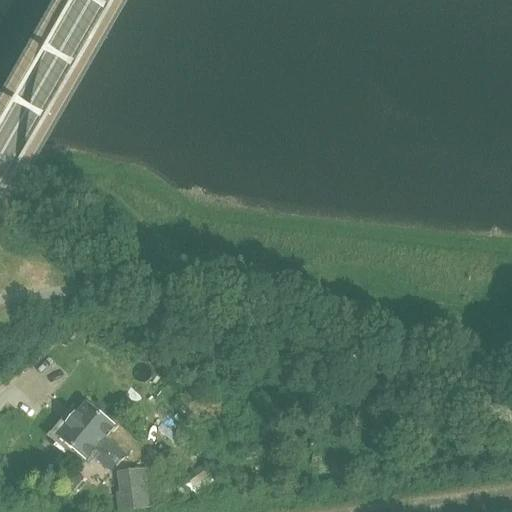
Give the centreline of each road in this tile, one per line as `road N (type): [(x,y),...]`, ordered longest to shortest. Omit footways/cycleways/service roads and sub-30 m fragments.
road 1 (track): [(403,376),(140,288),(0,298)]
road 2 (tertiary): [(0,157),(90,0)]
